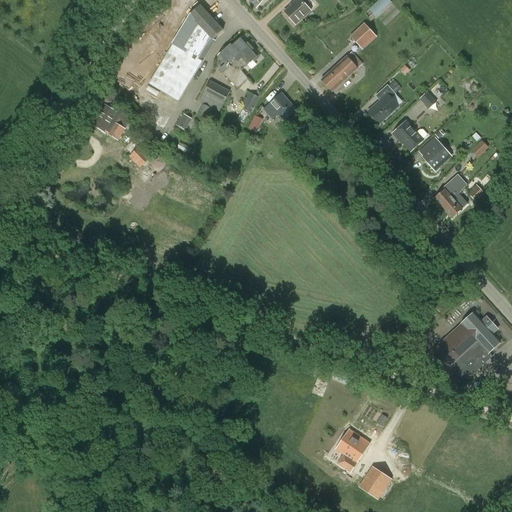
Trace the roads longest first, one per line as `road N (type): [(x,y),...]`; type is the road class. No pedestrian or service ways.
road 1 (track): [(511,420),(147,287),(12,249)]
road 2 (tertiary): [(511,314),(231,0)]
road 3 (track): [(134,0),(0,204)]
